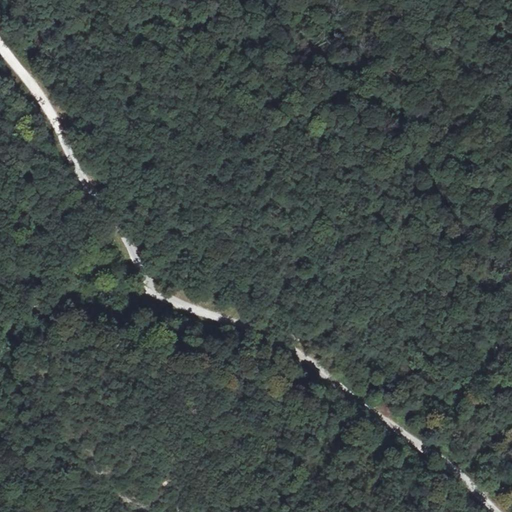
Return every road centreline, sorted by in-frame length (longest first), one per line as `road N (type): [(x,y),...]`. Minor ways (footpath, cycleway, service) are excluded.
road 1 (track): [(0,52),(151,289),(293,346),(496,511)]
road 2 (track): [(151,289),(119,285),(47,301),(25,316),(0,353)]
